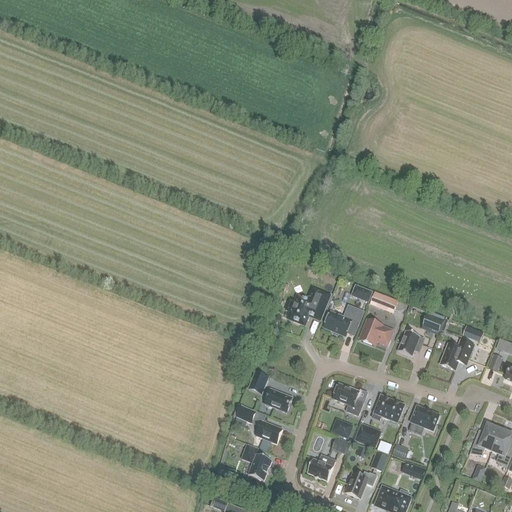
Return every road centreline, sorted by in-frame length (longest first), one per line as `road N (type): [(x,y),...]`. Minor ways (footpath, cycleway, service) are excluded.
road 1 (residential): [(325,364),(470,407),(477,394),(511,407)]
road 2 (residential): [(325,364),(285,492)]
